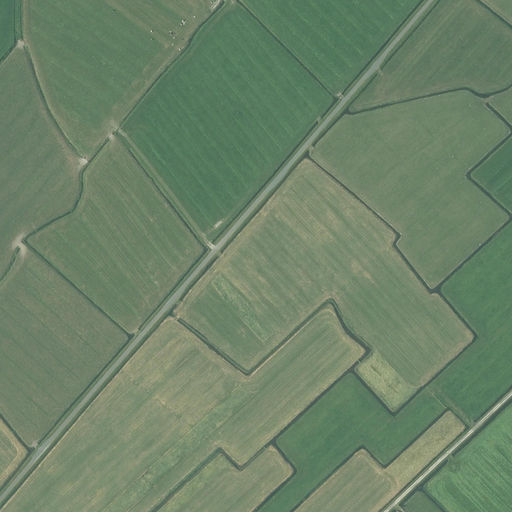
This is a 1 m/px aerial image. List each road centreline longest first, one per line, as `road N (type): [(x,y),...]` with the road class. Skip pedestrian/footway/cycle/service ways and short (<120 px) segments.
road 1 (unclassified): [(0,499),(431,0)]
road 2 (track): [(233,0),(124,133),(214,249)]
road 3 (track): [(206,241),(314,115),(324,123)]
road 4 (track): [(385,511),(511,392)]
road 5 (track): [(314,115),(319,90),(230,3)]
road 6 (track): [(246,0),(344,100)]
